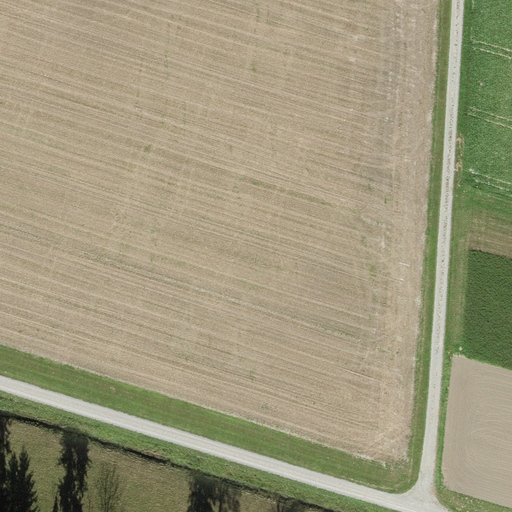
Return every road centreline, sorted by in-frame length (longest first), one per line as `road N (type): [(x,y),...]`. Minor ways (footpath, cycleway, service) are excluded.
road 1 (track): [(424,511),(459,0)]
road 2 (track): [(413,511),(0,384)]
